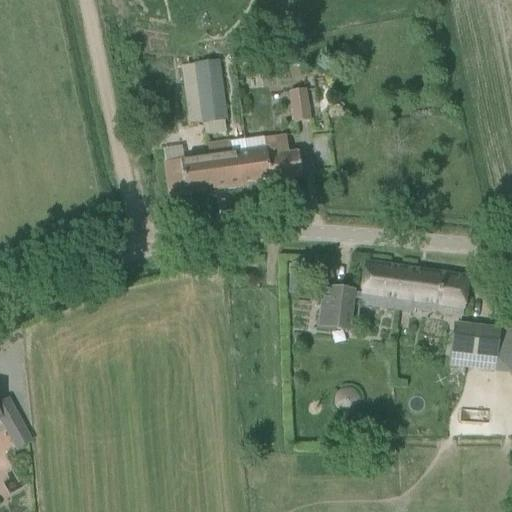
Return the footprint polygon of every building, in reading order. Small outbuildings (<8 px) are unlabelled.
[(280,68),(303,65),(300,39),(277,42),(280,68)] [(220,61),(181,67),(187,106),(189,126),(228,121),(220,61)] [(294,122),(309,120),(305,91),(290,93),(294,122)] [(231,155),(230,143),(235,188),(302,179),(298,153),(288,154),(286,137),(264,140),(265,150),(231,155)] [(169,198),(235,188),(230,143),(207,146),(209,158),(165,164),(169,198)] [(413,270),(365,263),(359,305),(398,311),(400,296),(402,297),(402,294),(409,295),(413,270)] [(398,311),(413,313),(413,311),(462,317),(468,277),(413,270),(409,295),(402,294),(402,297),(400,296),(398,311)] [(331,325),(349,328),(355,291),(327,287),(326,298),(320,297),(315,328),(330,330),(331,325)] [(511,332),(454,325),(449,366),(511,373),(511,332)] [(20,421),(5,429),(16,450),(31,442),(20,421)]
